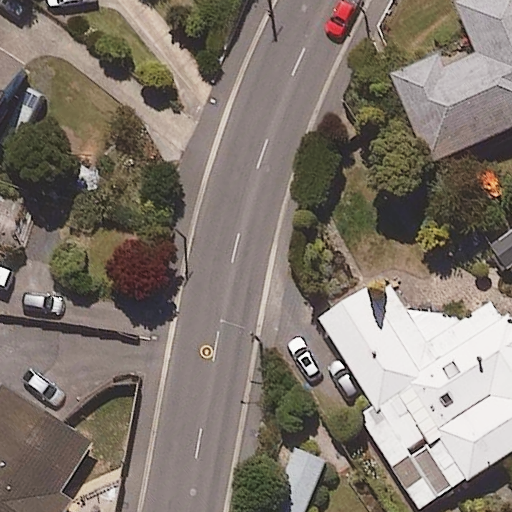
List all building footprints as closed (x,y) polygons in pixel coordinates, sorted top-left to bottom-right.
[(435,161),(511,127),(511,0),(468,0),(463,3),(478,38),(397,73),(435,161)] [(0,113),(34,60),(0,37),(0,113)] [(0,253),(14,258),(41,186),(0,171),(0,253)] [(511,267),(511,231),(491,247),(508,270),(511,267)] [(424,369),(373,286),(323,317),(378,405),(361,415),(420,509),(511,452),(511,323),(508,317),(424,369)] [(96,442),(10,384),(0,399),(0,511),(68,511),(77,500),(63,491),(96,442)] [(308,511),(329,459),(297,447),(274,506),(289,511),(308,511)]
